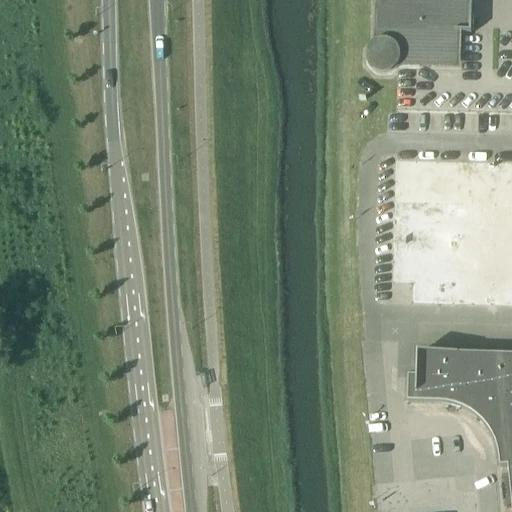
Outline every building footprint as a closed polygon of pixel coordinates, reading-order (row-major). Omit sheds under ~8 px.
[(374,0),(374,7),(376,7),(375,46),(371,49),(368,53),(367,58),(367,62),(368,67),(371,71),(375,74),(380,76),(384,76),(389,75),(393,72),(396,69),(458,70),(459,35),(470,35),(471,8),(470,8),(470,0),(374,0)] [(424,97),(408,97),(409,108),(424,107),(424,97)] [(413,285),(413,305),(511,307),(511,166),(395,164),(393,285),(413,285)] [(407,404),(407,405),(436,405),(440,405),(444,406),(448,406),(452,407),(455,408),(459,410),(463,411),(467,413),(470,415),(471,416),(473,418),(476,420),(480,423),(482,426),(485,429),(487,432),(490,435),(492,439),(494,442),(495,446),(496,450),(498,454),(498,458),(499,462),(499,466),(500,470),(507,469),(508,476),(511,511),(511,358),(438,356),(416,356),(416,379),(416,380),(408,380),(408,381),(407,404)] [(484,488),(502,481),(498,472),(480,479),(484,488)]
